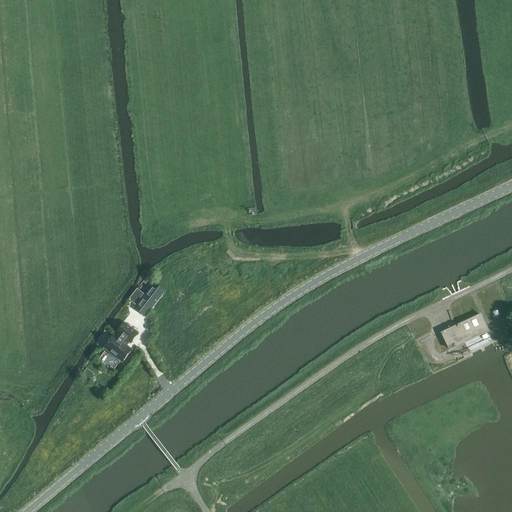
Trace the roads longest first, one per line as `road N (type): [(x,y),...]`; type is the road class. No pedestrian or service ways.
road 1 (tertiary): [(27,511),(310,286),(511,188)]
road 2 (unclassified): [(207,511),(185,476),(401,324)]
